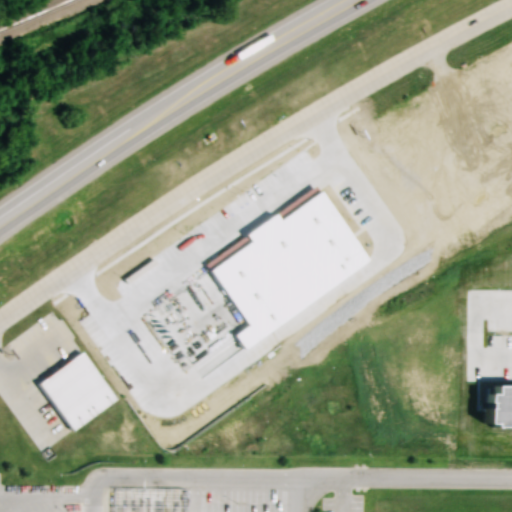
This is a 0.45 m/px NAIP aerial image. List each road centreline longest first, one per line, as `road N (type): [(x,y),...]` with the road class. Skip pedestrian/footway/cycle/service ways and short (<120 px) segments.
road 1 (residential): [(0,319),(273,138),(511,5)]
road 2 (secondary): [(0,226),(360,0)]
